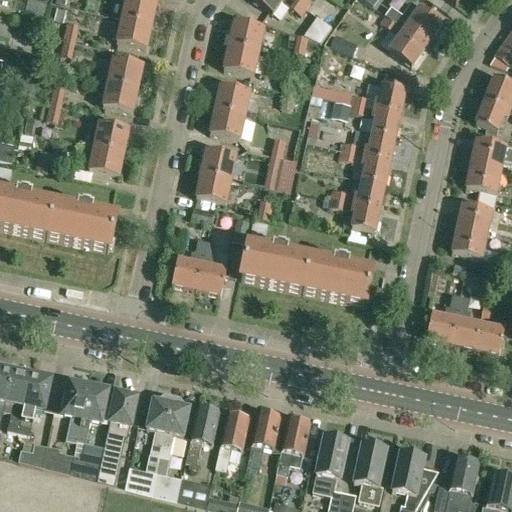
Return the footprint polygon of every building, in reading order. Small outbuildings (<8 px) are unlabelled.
[(57,0),(56,7),(65,9),(67,0),(57,0)] [(126,0),(121,24),(151,30),(156,6),(128,0),(126,0)] [(272,19),(285,0),(253,0),(251,4),(272,19)] [(302,0),(294,0),(288,10),(301,19),(310,5),(302,0)] [(441,0),(455,9),(460,0),(441,0)] [(27,4),(25,17),(44,21),(47,8),(27,4)] [(400,22),(390,14),(385,21),(404,34),(426,50),(442,28),(411,6),(400,22)] [(53,24),(63,27),(66,15),(56,13),(53,24)] [(426,50),(404,34),(385,21),(380,27),(399,41),(388,56),(411,72),(426,50)] [(319,22),(312,32),(328,43),(335,33),(319,22)] [(146,54),(151,30),(121,24),(116,48),(146,54)] [(228,51),(258,57),(263,33),(234,27),(228,51)] [(64,45),(75,47),(79,32),(67,29),(64,45)] [(511,36),(494,62),(508,72),(511,66),(511,36)] [(308,43),(296,40),(293,57),(304,59),(308,43)] [(354,49),(333,40),(328,52),(349,61),(354,49)] [(72,63),(75,47),(64,45),(60,60),(72,63)] [(253,81),(258,57),(228,51),(223,75),(253,81)] [(108,88),(137,94),(142,70),(113,64),(108,88)] [(284,96),(296,99),(299,83),(288,81),(284,96)] [(484,106),(509,116),(511,108),(511,106),(509,105),(511,98),(511,89),(493,83),(484,106)] [(132,118),(137,94),(108,88),(102,112),(132,118)] [(373,113),(399,119),(405,95),(382,90),(379,105),(375,104),(373,113)] [(215,115),(244,121),(249,97),(220,91),(215,115)] [(50,109),(62,111),(65,96),(53,93),(50,109)] [(293,114),(296,99),(284,96),(281,112),(293,114)] [(352,100),(351,108),(364,111),(366,103),(352,100)] [(506,125),(509,116),(484,106),(475,129),(496,138),(502,123),(506,125)] [(349,111),(336,108),(332,125),(346,128),(349,111)] [(364,111),(351,108),(349,117),(362,119),(364,111)] [(58,127),(62,111),(50,109),(47,124),(58,127)] [(394,143),(399,119),(373,113),(371,123),(375,123),(372,138),(394,143)] [(239,145),(244,121),(215,115),(209,139),(239,145)] [(32,138),(35,123),(27,121),(24,136),(32,138)] [(319,127),(311,125),(307,141),(316,143),(319,127)] [(94,152),(123,158),(128,134),(99,127),(94,152)] [(270,160),(282,162),(291,164),(297,137),(276,132),(270,160)] [(365,151),(363,161),(389,166),(394,143),(372,138),(369,152),(365,151)] [(30,157),(33,143),(22,140),(18,154),(30,157)] [(470,169),(500,176),(503,162),(511,164),(511,153),(505,152),(505,151),(476,145),(470,169)] [(10,150),(0,148),(0,168),(6,169),(10,150)] [(355,151),(342,148),(340,156),(354,159),(355,151)] [(118,182),(123,158),(94,152),(89,176),(118,182)] [(201,179),(230,185),(235,161),(206,155),(201,179)] [(339,164),(352,167),(354,159),(340,156),(339,164)] [(51,163),(39,160),(35,176),(47,178),(51,163)] [(282,164),(282,162),(270,160),(267,176),(279,178),(282,164)] [(365,171),(361,185),(384,190),(389,166),(363,161),(361,170),(365,171)] [(267,176),(263,193),(290,199),(297,168),(282,164),(279,178),(267,176)] [(500,176),(470,169),(465,193),(479,196),(477,204),(493,208),(495,200),(500,176)] [(0,171),(0,191),(7,193),(11,174),(0,171)] [(225,209),(230,185),(201,179),(196,203),(225,209)] [(379,214),(384,190),(361,185),(358,199),(355,199),(353,208),(379,214)] [(330,203),(346,206),(347,198),(332,195),(330,203)] [(0,233),(46,243),(53,210),(30,205),(31,200),(16,197),(15,201),(0,198),(0,233)] [(344,214),(346,206),(330,203),(328,211),(344,214)] [(456,234),(486,240),(491,216),(493,208),(477,204),(476,213),(462,209),(456,234)] [(257,223),(269,226),(272,209),(260,206),(257,223)] [(374,238),(379,214),(353,208),(351,217),(354,218),(351,233),(374,238)] [(46,243),(108,257),(115,223),(91,218),(92,213),(77,210),(76,214),(53,210),(46,243)] [(193,212),(190,225),(210,230),(213,218),(193,212)] [(232,246),(243,248),(248,225),(237,223),(232,246)] [(252,226),(248,245),(263,248),(267,229),(252,226)] [(483,253),(486,240),(456,234),(451,258),(481,264),(495,267),(498,256),(483,253)] [(201,270),(206,249),(198,247),(195,259),(191,258),(189,268),(177,265),(171,291),(195,296),(201,270)] [(225,275),(213,273),(215,263),(211,262),(213,250),(206,249),(201,270),(195,296),(220,301),(225,275)] [(302,298),(309,264),(286,259),(287,254),(272,251),(271,256),(247,251),(240,285),(302,298)] [(309,264),(302,298),(364,311),(371,277),(347,272),(348,267),(333,264),(332,269),(309,264)] [(450,350),(460,302),(452,300),(449,312),(445,311),(443,322),(431,319),(425,345),(450,350)] [(473,355),(479,329),(467,327),(469,317),(465,316),(468,303),(460,302),(450,350),(473,355)] [(491,313),(482,311),(480,319),(488,321),(491,313)] [(479,329),(473,355),(498,360),(503,335),(479,329)] [(4,406),(12,375),(0,372),(0,426),(4,406)] [(18,438),(31,379),(12,375),(4,406),(13,408),(8,435),(18,438)] [(44,415),(51,383),(31,379),(18,438),(29,440),(35,413),(44,415)] [(88,391),(68,387),(62,418),(73,420),(68,444),(77,446),(88,391)] [(77,446),(85,448),(90,424),(101,427),(108,396),(88,391),(77,446)] [(130,430),(136,402),(115,397),(104,454),(101,467),(96,487),(113,492),(118,471),(115,457),(121,428),(130,430)] [(160,461),(171,409),(152,405),(146,433),(155,435),(146,476),(129,472),(124,495),(151,502),(160,461)] [(183,442),(189,413),(171,409),(160,461),(151,502),(176,508),(182,484),(165,480),(174,440),(183,442)] [(212,449),(219,419),(197,415),(185,467),(196,469),(201,447),(212,449)] [(280,424),(277,423),(278,421),(270,419),(269,422),(258,419),(246,478),(257,480),(262,452),(273,454),(280,424)] [(238,421),(236,423),(226,421),(215,474),(226,476),(231,454),(242,456),(248,426),(246,425),(245,423),(238,421)] [(303,461),(309,430),(288,426),(276,479),(287,481),(290,470),(300,472),(302,461),(303,461)] [(334,496),(336,484),(339,485),(347,447),(323,442),(315,480),(316,480),(312,498),(331,502),(328,511),(340,511),(344,498),(334,496)] [(42,473),(47,451),(35,448),(33,457),(21,454),(18,467),(42,473)] [(381,494),(377,493),(386,455),(361,450),(353,488),(362,490),(358,506),(378,510),(381,494)] [(47,451),(42,473),(69,480),(74,460),(74,457),(66,455),(61,454),(47,451)] [(417,511),(427,495),(417,493),(424,463),(400,458),(391,496),(407,499),(403,511),(401,511),(400,511),(417,511)] [(96,487),(101,467),(82,462),(74,460),(69,480),(96,487)] [(468,511),(478,469),(455,465),(449,494),(439,492),(434,511),(468,511)] [(511,511),(511,484),(492,480),(486,510),(483,510),(482,511),(511,511)] [(190,511),(206,511),(209,499),(211,490),(182,484),(176,508),(190,511)] [(340,511),(352,511),(355,501),(344,498),(340,511)] [(237,511),(239,507),(239,505),(209,499),(206,511),(237,511)]
